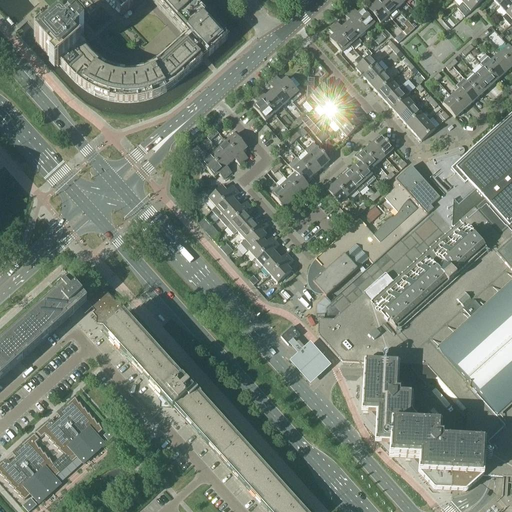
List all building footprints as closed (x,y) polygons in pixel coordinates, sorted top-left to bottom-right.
[(105,0),(110,4),(121,17),(140,0),(147,0),(149,2),(150,0),(154,0),(202,54),(207,59),(228,40),(191,0),(105,0)] [(380,0),(376,3),(389,17),(397,10),(388,0),(380,0)] [(388,0),(397,10),(405,3),(402,0),(388,0)] [(467,0),(463,4),(471,13),(484,0),(467,0)] [(500,8),(507,16),(511,10),(511,0),(508,0),(500,8)] [(389,17),(376,3),(372,7),(367,1),(363,5),(380,25),(381,25),(389,17)] [(352,9),(348,12),(366,32),(375,25),(362,11),(358,15),(352,9)] [(350,22),(346,26),(358,39),(366,32),(348,12),(345,16),(350,22)] [(38,42),(60,67),(70,78),(75,83),(81,88),(87,93),(94,96),(101,99),(108,101),(115,103),(123,104),(138,103),(145,102),(153,99),(159,97),(166,93),(172,89),(178,84),(203,62),(184,42),(160,63),(153,69),(143,73),(135,75),(125,76),(116,75),(106,71),(99,67),(91,60),(73,39),(76,36),(79,39),(88,32),(72,14),(65,20),(69,25),(67,26),(70,29),(66,32),(58,24),(38,42)] [(336,23),(332,27),(350,47),(358,39),(346,26),(342,29),(336,23)] [(350,47),(332,27),(328,30),(334,36),(329,40),(342,54),(350,47)] [(511,51),(508,47),(500,54),(511,68),(511,51)] [(511,68),(500,54),(491,62),(504,76),(511,68)] [(355,70),(363,78),(377,66),(369,57),(368,58),(365,61),(355,70)] [(491,62),(483,69),(496,83),(504,76),(491,62)] [(363,78),(370,86),(384,74),(377,66),(363,78)] [(483,69),(475,76),(488,90),(496,83),(483,69)] [(370,86),(378,94),(391,82),(384,74),(370,86)] [(475,76),(467,83),(480,97),(488,90),(475,76)] [(276,77),(272,81),(290,101),(290,100),(293,103),(301,96),(299,94),(286,79),(282,83),(276,77)] [(274,90),(270,94),(282,108),(290,101),(272,81),(268,84),(274,90)] [(378,94),(385,102),(399,90),(391,82),(378,94)] [(467,83),(459,91),(472,104),(480,97),(467,83)] [(310,98),(318,106),(338,88),(334,85),(328,90),(324,85),(310,98)] [(318,106),(325,114),(339,102),(335,98),(341,92),(338,88),(318,106)] [(385,102),(392,110),(406,98),(399,90),(385,102)] [(459,91),(451,98),(464,112),(472,104),(459,91)] [(260,92),(256,95),(274,115),(282,108),(270,94),(265,98),(260,92)] [(274,115),(256,95),(252,99),(258,105),(253,109),(265,123),(274,115)] [(392,110),(399,118),(413,106),(406,98),(392,110)] [(464,112),(451,98),(443,105),(455,119),(464,112)] [(325,114),(332,122),(352,105),(348,101),(343,106),(339,102),(325,114)] [(332,122),(339,130),(353,118),(350,114),(356,109),(352,105),(332,122)] [(399,118),(407,126),(420,114),(413,106),(399,118)] [(382,257),(373,265),(330,303),(326,299),(325,297),(325,298),(317,305),(317,315),(316,322),(319,322),(318,337),(343,364),(364,365),(365,365),(365,367),(366,367),(366,372),(365,380),(364,412),(371,412),(374,415),(374,416),(374,418),(374,419),(376,420),(377,420),(378,419),(378,420),(378,428),(379,428),(392,442),(392,443),(393,443),(406,457),(406,459),(414,459),(417,462),(416,464),(417,466),(418,466),(420,466),(421,467),(420,474),(422,474),(432,486),(434,488),(434,490),(446,491),(449,491),(451,491),(464,492),(466,492),(466,490),(481,478),(482,477),(484,478),(488,478),(490,478),(492,478),(495,478),(496,479),(502,479),(503,479),(502,497),(496,503),(504,511),(511,511),(511,114),(470,152),(466,156),(464,154),(465,152),(464,149),(462,148),(458,149),(432,158),(433,159),(433,160),(426,163),(431,177),(429,179),(444,196),(440,200),(440,199),(434,204),(431,207),(434,211),(382,257)] [(407,126),(414,135),(428,122),(420,114),(407,126)] [(353,118),(339,130),(347,139),(367,121),(363,117),(357,122),(353,118)] [(312,122),(308,118),(303,122),(304,123),(307,127),(312,122)] [(428,122),(414,135),(421,143),(435,130),(428,122)] [(328,138),(322,132),(316,137),(322,143),(328,138)] [(235,135),(226,143),(244,163),(248,159),(243,153),(247,149),(235,135)] [(381,137),(372,145),(385,158),(393,151),(381,137)] [(226,143),(218,150),(231,164),(235,160),(240,166),(244,163),(226,143)] [(372,145),(364,152),(377,166),(385,158),(372,145)] [(317,149),(309,156),(321,170),(330,162),(317,149)] [(218,150),(210,157),(228,177),(232,174),(227,168),(231,164),(218,150)] [(356,159),(359,163),(369,173),(377,166),(364,152),(356,159)] [(228,177),(210,157),(210,158),(205,153),(197,160),(214,179),(219,175),(224,181),(228,177)] [(309,156),(301,163),(313,177),(321,170),(309,156)] [(292,171),(296,174),(305,184),(306,184),(313,177),(301,163),(292,171)] [(359,163),(351,170),(364,184),(368,187),(376,180),(369,173),(359,163)] [(308,277),(308,283),(309,288),(312,292),(316,295),(319,296),(325,297),(326,299),(368,260),(373,265),(382,257),(434,211),(431,207),(434,204),(440,199),(411,168),(396,182),(395,184),(393,186),(393,188),(394,190),(385,199),(389,204),(399,215),(375,237),(360,221),(354,225),(316,260),(315,261),(311,266),(309,272),(308,277)] [(351,170),(343,177),(356,191),(364,184),(351,170)] [(296,174),(288,181),(300,195),(309,188),(306,184),(305,184),(296,174)] [(343,177),(335,184),(348,198),(356,191),(343,177)] [(288,181),(280,189),(292,202),(300,195),(288,181)] [(348,198),(335,184),(327,192),(339,206),(348,198)] [(208,200),(216,208),(216,209),(236,191),(232,187),(226,192),(222,188),(208,200)] [(292,202),(280,189),(271,196),(284,210),(292,202)] [(219,220),(223,217),(237,204),(233,200),(239,195),(236,191),(216,209),(216,208),(212,212),(219,220)] [(223,217),(230,224),(230,225),(250,207),(247,203),(241,208),(237,204),(223,217)] [(237,233),(251,220),(248,216),(254,211),(250,207),(230,225),(230,224),(227,227),(228,227),(227,228),(234,236),(237,233)] [(372,210),(365,216),(370,221),(376,215),(372,210)] [(237,233),(245,241),(265,223),(261,219),(255,224),(251,220),(237,233)] [(245,241),(252,249),(266,236),(262,232),(268,227),(265,223),(245,241)] [(248,252),(256,260),(276,242),(272,239),(266,244),(263,240),(266,237),(266,236),(252,249),(248,252)] [(256,260),(263,268),(277,256),(273,252),(279,246),(276,242),(256,260)] [(263,268),(270,276),(290,259),(286,255),(281,260),(277,256),(263,268)] [(290,259),(270,276),(278,285),(292,272),(288,268),(294,263),(290,259)] [(254,277),(249,282),(254,287),(259,283),(254,277)] [(58,292),(56,294),(0,343),(0,380),(80,309),(85,315),(92,309),(68,282),(66,281),(64,280),(62,280),(60,281),(58,282),(57,284),(56,286),(56,288),(57,290),(58,292)] [(110,324),(112,326),(121,318),(119,316),(116,313),(121,309),(121,302),(115,302),(100,286),(88,297),(98,308),(98,310),(93,314),(97,319),(97,325),(103,325),(108,320),(110,324)] [(121,318),(112,326),(103,334),(161,399),(163,397),(266,511),(302,511),(193,390),(194,388),(194,386),(193,384),(192,382),(190,381),(188,381),(185,381),(183,383),(123,316),(121,318)] [(281,339),(288,347),(300,337),(292,328),(281,339)] [(288,345),(297,355),(289,363),(310,387),(331,367),(310,344),(302,351),(292,341),(288,345)] [(48,422),(36,433),(41,439),(45,436),(50,439),(49,440),(54,445),(53,446),(59,450),(58,451),(64,455),(59,460),(66,468),(78,458),(83,464),(104,445),(100,441),(96,437),(103,431),(98,424),(97,425),(94,419),(93,420),(89,413),(88,414),(84,408),(83,409),(80,403),(79,404),(75,398),(67,405),(68,406),(65,409),(64,408),(57,414),(60,418),(54,423),(52,421),(49,424),(48,422)] [(103,436),(108,442),(115,436),(110,430),(103,436)] [(3,462),(0,465),(0,473),(1,474),(0,474),(0,475),(5,479),(4,480),(10,484),(9,485),(15,490),(14,491),(19,495),(18,496),(25,501),(27,499),(31,495),(39,504),(60,485),(54,479),(66,468),(59,460),(53,465),(49,458),(48,459),(45,453),(44,454),(40,448),(39,449),(36,443),(39,440),(34,435),(23,445),(22,445),(23,446),(20,449),(19,448),(12,454),(16,458),(10,463),(7,460),(4,463),(3,462)] [(24,508),(27,511),(30,511),(36,507),(31,502),(24,508)]
